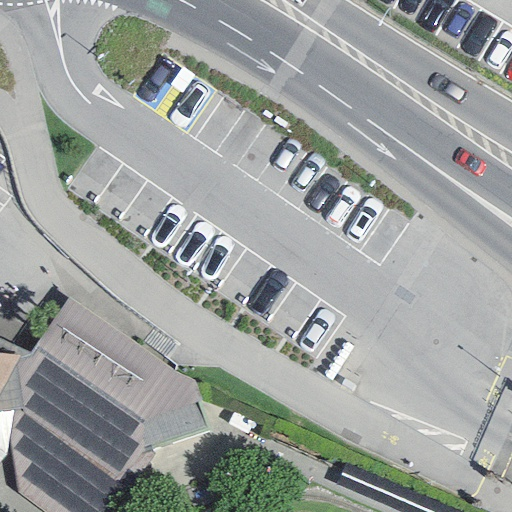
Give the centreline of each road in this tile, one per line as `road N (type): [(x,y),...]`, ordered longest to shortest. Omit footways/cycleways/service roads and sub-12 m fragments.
road 1 (motorway): [(312,81),(391,159),(511,250)]
road 2 (primary): [(511,132),(308,0)]
road 3 (primary): [(312,81),(413,126),(511,193)]
road 4 (primary): [(175,0),(312,81)]
